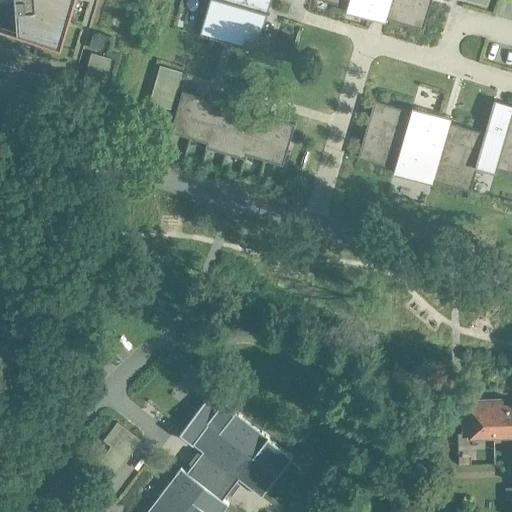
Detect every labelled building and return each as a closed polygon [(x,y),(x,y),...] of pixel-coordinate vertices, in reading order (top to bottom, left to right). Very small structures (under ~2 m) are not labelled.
[(15,0),(18,33),(17,33),(17,34),(62,48),(75,0),(15,0)] [(324,0),(347,7),(346,11),(386,23),(387,18),(423,29),(432,0),(209,0),(200,34),(257,51),(271,0),(324,0)] [(93,35),(89,48),(106,53),(110,40),(93,35)] [(113,59),(92,53),(81,90),(102,97),(113,59)] [(160,66),(150,102),(171,109),(182,72),(160,66)] [(183,90),(170,132),(207,143),(206,147),(245,159),(247,154),(283,165),(295,124),(256,112),(255,117),(221,107),(222,102),(183,90)] [(375,100),(358,158),(394,168),(393,173),(432,185),(434,180),(470,191),(477,167),(496,173),(497,168),(511,172),(511,104),(494,100),(486,129),(485,132),(455,124),(451,122),(452,118),(412,106),(411,111),(375,100)] [(224,511),(229,505),(223,500),(237,481),(239,479),(262,497),(293,456),(211,394),(180,434),(203,452),(202,453),(201,455),(192,467),(187,473),(180,468),(170,481),(145,511),(224,511)] [(503,400),(463,401),(465,436),(511,434),(511,406),(503,407),(503,400)] [(117,422),(104,440),(111,445),(98,463),(114,475),(140,440),(141,439),(117,422)]
